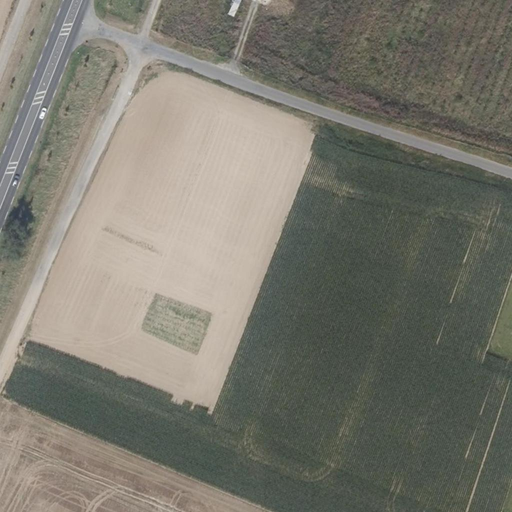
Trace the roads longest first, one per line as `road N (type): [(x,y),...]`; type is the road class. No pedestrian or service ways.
road 1 (unclassified): [(511,172),(77,20)]
road 2 (track): [(148,48),(0,383)]
road 3 (primary): [(0,220),(77,20)]
road 4 (primary): [(68,0),(0,175)]
